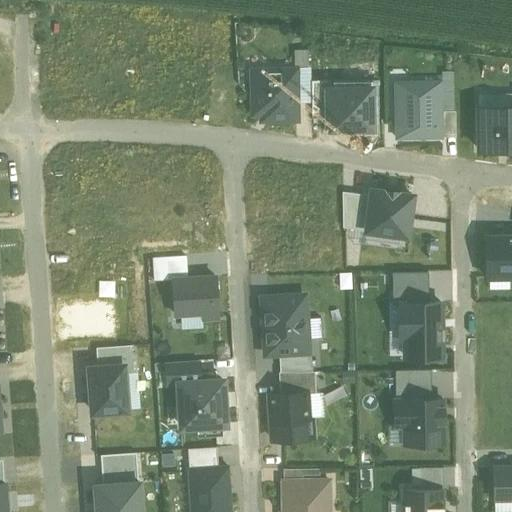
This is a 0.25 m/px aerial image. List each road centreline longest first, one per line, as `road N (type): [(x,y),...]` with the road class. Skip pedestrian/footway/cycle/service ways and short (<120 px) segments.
road 1 (residential): [(27,131),(54,511)]
road 2 (residential): [(232,143),(253,511)]
road 3 (residential): [(462,171),(465,511)]
road 4 (residential): [(232,143),(462,171)]
road 5 (residential): [(27,131),(232,143)]
